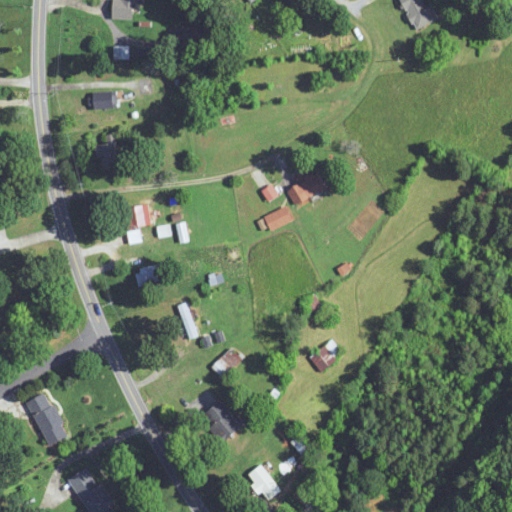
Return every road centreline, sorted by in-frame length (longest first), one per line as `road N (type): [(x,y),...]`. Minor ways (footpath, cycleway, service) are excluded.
road 1 (tertiary): [(201,511),(119,367),(57,198),(37,86),(41,0)]
road 2 (residential): [(57,198),(232,179),(338,125),(371,45),(336,0)]
